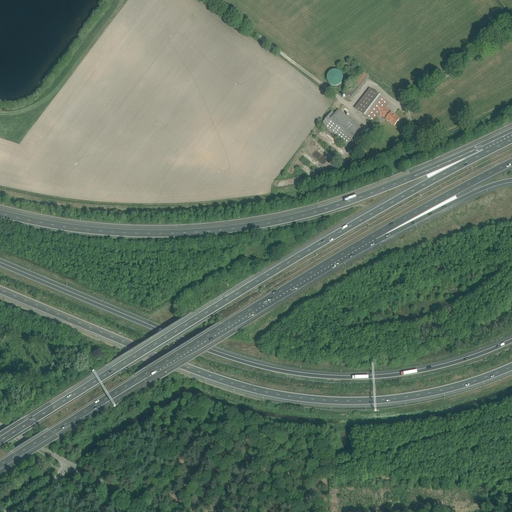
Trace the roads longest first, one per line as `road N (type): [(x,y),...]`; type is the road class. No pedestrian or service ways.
road 1 (motorway): [(484,152),(0,440)]
road 2 (motorway): [(511,340),(423,370),(313,376),(186,342),(0,265)]
road 3 (motorway): [(0,289),(186,367),(284,395),(378,400),(511,365)]
road 4 (motorway): [(484,152),(331,207),(227,229),(136,233),(0,212)]
road 5 (motorway): [(0,464),(373,235)]
road 6 (track): [(364,130),(349,106),(212,0)]
road 7 (motorway): [(373,235),(511,162)]
road 8 (motorway): [(373,235),(511,180)]
road 9 (unclassified): [(406,105),(511,27)]
